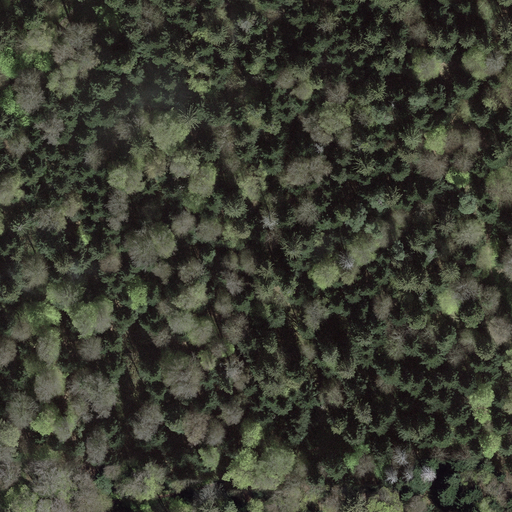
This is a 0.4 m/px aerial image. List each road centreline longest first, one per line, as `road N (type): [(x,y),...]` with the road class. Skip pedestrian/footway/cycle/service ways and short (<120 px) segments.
road 1 (track): [(0,511),(259,475),(394,412),(511,397)]
road 2 (track): [(0,93),(87,0)]
